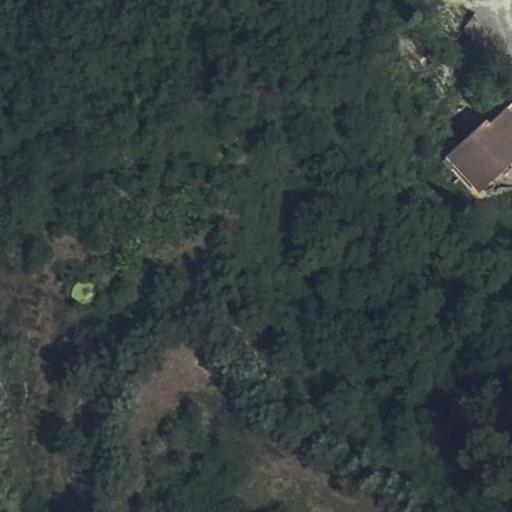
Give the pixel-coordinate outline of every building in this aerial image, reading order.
[(511,0),(498,0),(501,20),(511,32),(511,0)] [(456,39),(474,64),(492,41),(475,15),(456,39)] [(446,157),(456,168),(479,193),(494,179),(501,172),(511,162),(511,113),(507,109),(490,125),(486,121),(446,157)] [(451,173),(456,168),(446,157),(441,162),(451,173)] [(501,172),(494,179),(500,185),(508,179),(501,172)] [(456,215),(466,206),(446,187),(437,195),(456,215)]
